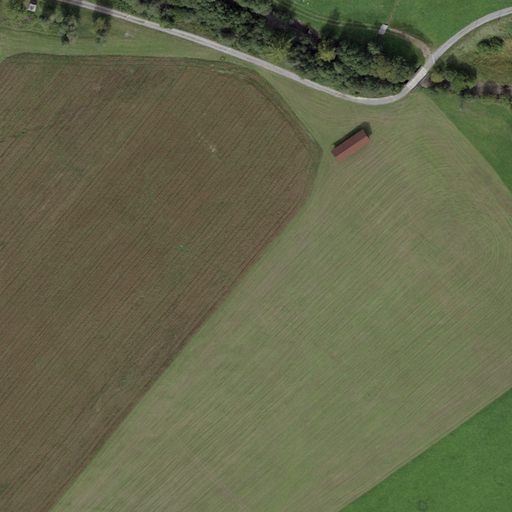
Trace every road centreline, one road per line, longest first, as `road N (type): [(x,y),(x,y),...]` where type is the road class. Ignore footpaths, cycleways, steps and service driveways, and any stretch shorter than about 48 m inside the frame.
road 1 (track): [(511,12),(455,42),(410,90),(386,102),(356,101),(80,2)]
road 2 (track): [(437,60),(392,31),(309,16),(280,0)]
